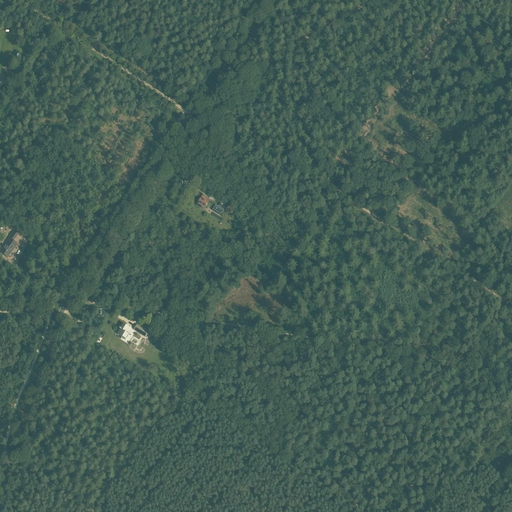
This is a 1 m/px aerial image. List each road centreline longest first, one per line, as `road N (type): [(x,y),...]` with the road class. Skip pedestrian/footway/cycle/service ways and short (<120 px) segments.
road 1 (tertiary): [(0,495),(66,300),(272,0)]
road 2 (track): [(65,304),(405,357)]
road 3 (unknown): [(325,178),(467,0)]
road 4 (track): [(325,178),(506,300)]
road 5 (track): [(369,0),(194,114)]
road 6 (track): [(194,114),(26,0)]
road 7 (track): [(359,511),(351,506),(464,364)]
road 8 (track): [(194,114),(220,115),(325,178)]
road 9 (unknown): [(106,0),(210,73)]
